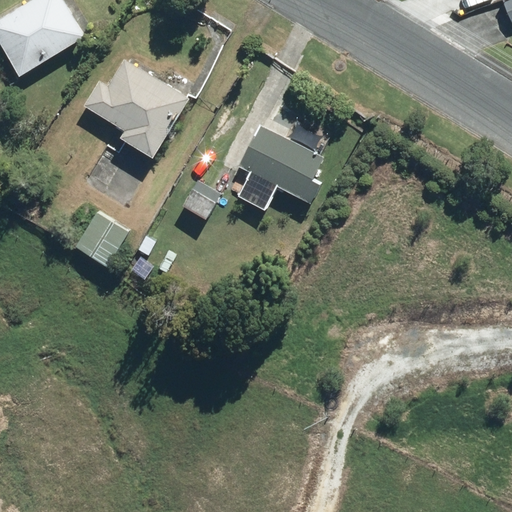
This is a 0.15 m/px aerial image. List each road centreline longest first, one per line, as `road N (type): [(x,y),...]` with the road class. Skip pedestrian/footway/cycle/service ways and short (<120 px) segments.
road 1 (track): [(0,375),(32,358),(81,350),(157,374),(235,385),(318,367),(511,354)]
road 2 (residential): [(511,117),(320,0)]
